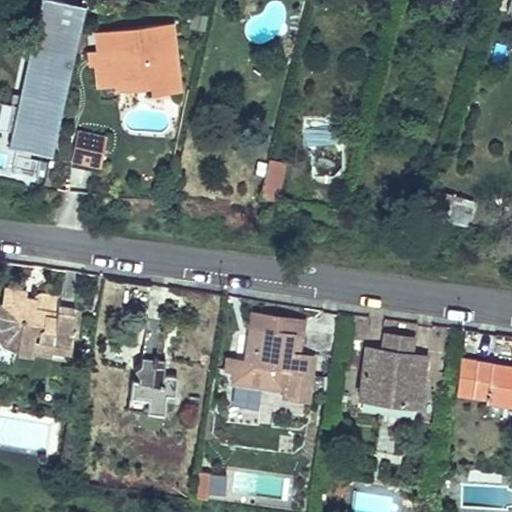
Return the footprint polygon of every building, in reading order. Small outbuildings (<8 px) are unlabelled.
[(56,0),(40,0),(8,145),(52,155),(85,6),(56,0)] [(95,59),(96,65),(98,87),(115,85),(115,78),(149,75),(150,89),(151,94),(180,91),(172,22),(95,31),(98,50),(89,51),(90,59),(95,59)] [(117,92),(150,89),(149,75),(115,78),(115,85),(117,92)] [(107,138),(77,131),(71,159),(101,165),(107,138)] [(278,185),(284,160),(270,156),(264,182),(278,185)] [(260,194),(275,198),(278,185),(264,182),(260,194)] [(471,202),(433,190),(426,212),(465,224),(471,202)] [(4,285),(1,303),(0,303),(0,342),(2,345),(3,346),(17,352),(16,355),(33,357),(33,354),(50,357),(51,351),(70,355),(74,335),(77,336),(81,309),(75,308),(76,301),(58,298),(59,294),(42,292),(39,292),(36,293),(34,294),(33,297),(26,296),(27,289),(4,285)] [(253,309),(251,325),(300,332),(303,316),(253,309)] [(147,399),(145,411),(163,414),(166,395),(174,396),(178,375),(165,373),(164,376),(163,376),(171,323),(148,320),(142,356),(135,361),(140,368),(139,373),(133,372),(129,396),(147,399)] [(300,332),(251,325),(248,345),(253,346),(251,359),(246,358),(236,356),(234,367),(232,384),(283,392),(282,393),(306,397),(312,355),(297,353),(300,332)] [(384,332),(382,348),(411,352),(413,337),(384,332)] [(411,352),(382,348),(366,346),(359,395),(418,404),(421,385),(442,388),(445,369),(424,366),(425,355),(411,352)] [(225,366),(234,367),(236,356),(226,355),(225,366)] [(456,391),(472,394),(477,362),(461,359),(456,391)] [(511,367),(477,362),(472,394),(486,396),(486,399),(511,403),(511,367)] [(127,408),(145,411),(147,399),(129,396),(127,408)] [(511,419),(511,403),(486,399),(483,415),(511,419)] [(375,446),(395,450),(399,429),(379,426),(375,446)] [(457,470),(443,469),(443,477),(457,477),(457,470)] [(205,491),(208,471),(198,470),(194,495),(205,497),(205,491)] [(226,474),(208,471),(205,491),(223,493),(226,474)] [(343,493),(346,485),(340,482),(336,490),(343,493)]
